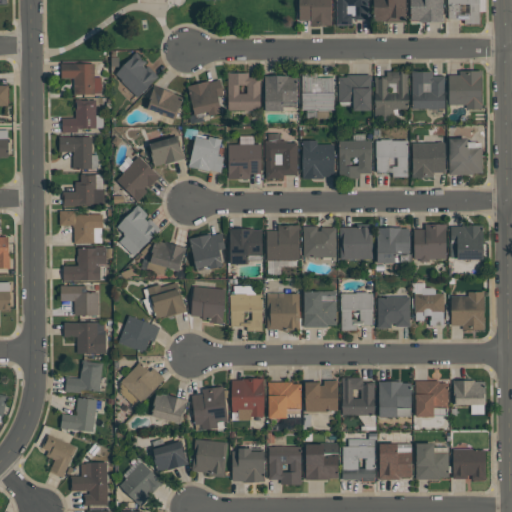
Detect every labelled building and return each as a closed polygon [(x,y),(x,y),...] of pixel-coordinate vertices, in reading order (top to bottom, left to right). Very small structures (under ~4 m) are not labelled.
[(298,0),(299,21),(309,20),(309,26),(331,26),(330,0),(298,0)] [(367,19),(366,0),(335,0),(336,25),(352,25),(352,20),(367,19)] [(372,0),(373,22),(405,21),(404,0),(372,0)] [(410,0),(409,21),(442,22),(442,0),(410,0)] [(479,24),(479,12),(485,12),(484,0),(447,0),(448,19),(464,19),(464,24),(479,24)] [(158,76),(144,63),(146,61),(136,52),(114,75),(138,97),(158,76)] [(94,63),(60,64),(60,78),(73,78),(73,95),(101,95),(101,77),(94,78),(94,63)] [(482,71),(458,70),(458,75),(448,74),(448,104),(466,105),(466,109),(481,110),(482,71)] [(444,76),(432,76),(432,71),(411,71),(412,109),(444,109),(444,76)] [(260,77),(248,77),(248,72),(227,73),(228,111),(260,110),(260,77)] [(374,78),(375,117),(392,116),(392,110),(407,109),(406,72),(386,73),(386,78),(374,78)] [(333,78),(317,78),(317,74),(301,74),(302,110),(334,110),(333,78)] [(264,76),(264,112),(283,111),(283,107),(296,106),(296,75),(264,76)] [(371,110),(370,75),(338,76),(338,100),(352,100),(352,111),(371,110)] [(194,115),(209,112),(209,115),(221,113),(218,97),(223,96),(219,79),(188,85),(194,115)] [(146,107),(173,120),(183,98),(156,85),(146,107)] [(61,118),(62,130),(103,129),(102,115),(95,116),(95,99),(75,100),(75,118),(61,118)] [(0,157),(8,157),(8,130),(0,129),(0,157)] [(296,142),(280,142),(280,134),(265,134),(266,177),(297,176),(296,142)] [(183,158),(176,135),(148,144),(155,167),(183,158)] [(220,173),(223,157),(218,156),(221,140),(195,135),(189,167),(220,173)] [(72,169),(97,169),(98,155),(91,155),(92,137),(59,136),(59,152),(72,152),(72,169)] [(261,173),(260,144),(253,144),(253,136),(239,136),(239,144),(227,144),(228,179),(250,179),(250,174),(261,173)] [(449,174),(482,174),(481,142),(468,142),(468,138),(448,138),(449,174)] [(375,140),(376,174),(407,173),(407,139),(375,140)] [(301,140),(302,178),(334,178),(333,144),(317,144),(317,140),(301,140)] [(371,173),(370,140),(338,141),(339,178),(359,178),(359,173),(371,173)] [(411,143),(412,178),(434,177),(434,172),(445,172),(444,142),(411,143)] [(115,180),(137,201),(160,177),(138,156),(115,180)] [(62,206),(103,205),(103,175),(76,175),(77,192),(62,192),(62,206)] [(116,228),(124,235),(118,242),(133,256),(160,228),(136,206),(116,228)] [(102,243),(101,212),(59,213),(59,226),(73,225),(74,244),(102,243)] [(445,224),(424,224),(424,229),(413,229),(414,261),(446,260),(445,224)] [(299,225),(277,225),(277,230),(266,230),(266,259),(298,259),(299,225)] [(339,259),(371,259),(372,226),(340,225),(339,259)] [(450,225),(450,259),(483,259),(482,225),(450,225)] [(336,257),(335,228),(316,228),(316,226),(303,226),(303,258),(336,257)] [(394,263),(394,252),(409,252),(409,228),(376,228),(376,263),(394,263)] [(261,229),(229,229),(229,264),(248,264),(247,258),(262,258),(261,229)] [(222,267),(219,249),(225,249),(222,232),(190,238),(195,271),(222,267)] [(0,268),(9,269),(8,236),(0,236),(0,268)] [(185,247),(155,240),(149,263),(179,271),(185,247)] [(77,248),(77,265),(62,266),(63,281),(100,280),(100,265),(109,264),(108,247),(77,248)] [(0,310),(10,310),(9,282),(0,282),(0,310)] [(444,325),(443,293),(435,293),(434,288),(425,288),(425,283),(414,283),(415,320),(427,320),(427,326),(444,325)] [(185,312),(179,288),(162,292),(160,284),(147,287),(155,319),(185,312)] [(60,301),(74,301),(74,315),(98,316),(98,292),(82,292),(82,286),(60,285),(60,301)] [(262,331),(262,294),(253,294),(253,286),(234,286),(234,294),(230,294),(230,327),(246,326),(246,331),(262,331)] [(191,316),(201,316),(201,322),(223,323),(224,288),(192,287),(191,316)] [(304,327),(336,326),(335,291),(303,292),(304,327)] [(450,325),(462,325),(462,331),(484,330),(483,292),(466,292),(466,295),(450,296),(450,325)] [(267,330),(300,329),(299,293),(267,293),(267,330)] [(340,293),(341,331),(357,330),(357,325),(372,325),(372,293),(340,293)] [(409,297),(377,297),(377,328),(391,328),(391,326),(409,326),(409,297)] [(153,342),(159,327),(128,315),(118,343),(144,353),(149,340),(153,342)] [(105,353),(104,322),(63,323),(63,337),(76,336),(76,353),(105,353)] [(102,363),(81,360),(79,378),(66,377),(64,391),(80,393),(80,390),(98,392),(102,363)] [(137,405),(163,378),(152,367),(149,371),(139,362),(117,385),(137,405)] [(363,378),(342,378),(341,415),(374,415),(374,382),(362,382),(363,378)] [(231,379),(231,411),(238,411),(238,420),(251,420),(251,417),(263,417),(264,379),(231,379)] [(304,383),(305,412),(338,411),(337,380),(323,380),(323,382),(304,383)] [(448,406),(447,381),(414,382),(415,417),(433,416),(433,407),(448,406)] [(452,405),(470,405),(470,414),(484,414),(484,381),(453,381),(452,405)] [(268,418),(286,418),(286,407),(300,407),(300,382),(268,383),(268,418)] [(379,417),(411,416),(410,382),(378,382),(379,417)] [(193,424),(201,424),(202,429),(216,428),(216,421),(226,421),(224,387),(201,388),(201,394),(192,395),(193,424)] [(180,424),(186,400),(156,392),(150,416),(180,424)] [(93,432),(97,400),(77,397),(75,415),(62,413),(60,428),(93,432)] [(55,457),(49,472),(64,477),(75,446),(48,436),(41,452),(55,457)] [(344,480),(375,480),(374,439),(343,439),(344,480)] [(224,474),(226,441),(194,440),(192,473),(224,474)] [(186,465),(181,442),(153,447),(157,471),(186,465)] [(305,480),(338,479),(337,443),(305,444),(305,480)] [(379,479),(411,479),(410,443),(379,444),(379,479)] [(416,443),(415,479),(447,479),(448,447),(434,447),(434,443),(416,443)] [(268,447),(269,480),(280,480),(280,485),(301,484),(300,446),(268,447)] [(264,449),(231,450),(232,482),(264,481),(264,449)] [(485,481),(485,449),(452,449),(452,478),(471,477),(471,481),(485,481)] [(163,483),(140,461),(117,484),(140,506),(163,483)] [(107,505),(106,462),(80,463),(81,476),(70,476),(70,492),(83,492),(84,506),(107,505)]
